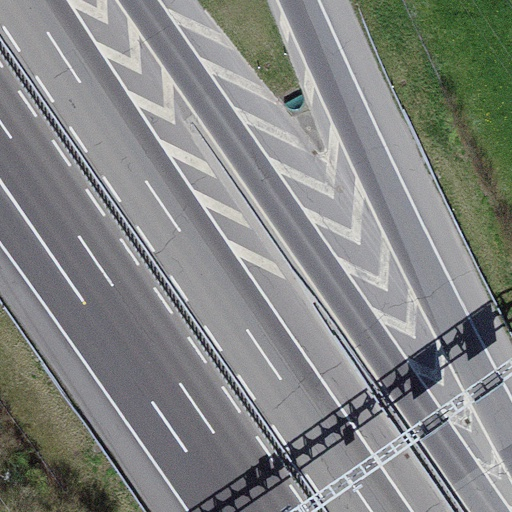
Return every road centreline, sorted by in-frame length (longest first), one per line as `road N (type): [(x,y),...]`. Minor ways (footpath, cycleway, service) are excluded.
road 1 (motorway): [(491,511),(139,0)]
road 2 (motorway): [(371,511),(28,0)]
road 3 (motorway): [(511,435),(302,0)]
road 4 (motorway): [(0,133),(133,344)]
road 5 (motorway): [(133,344),(249,511)]
road 6 (motorway): [(0,208),(30,249),(133,344)]
